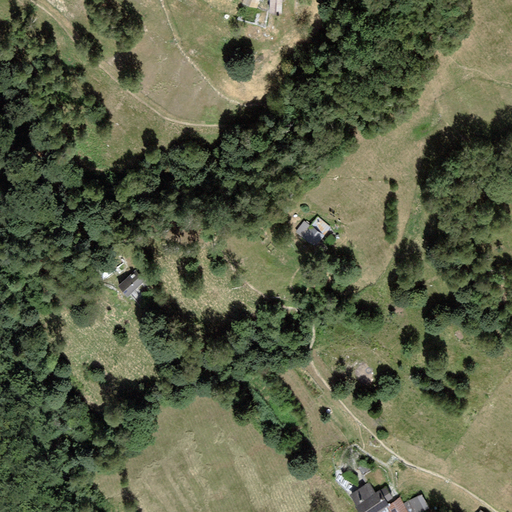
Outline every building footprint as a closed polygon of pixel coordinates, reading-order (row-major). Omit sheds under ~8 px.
[(242,0),(242,4),(257,8),(259,0),(242,0)] [(269,0),(270,14),(282,14),(281,0),(269,0)] [(315,247),(330,228),(317,218),(311,226),(304,221),(295,232),(315,247)] [(143,282),(134,271),(117,285),(126,296),(143,282)] [(133,292),(139,303),(156,295),(151,283),(133,292)] [(354,507),(357,511),(377,511),(386,507),(388,505),(394,502),(386,487),(380,490),(375,493),(368,482),(349,495),(356,506),(354,507)] [(421,494),(410,501),(417,511),(420,511),(429,506),(421,494)] [(407,511),(400,499),(394,502),(388,505),(386,507),(388,511),(407,511)]
